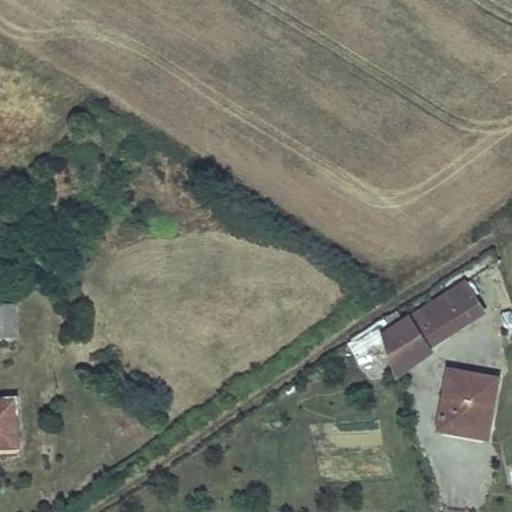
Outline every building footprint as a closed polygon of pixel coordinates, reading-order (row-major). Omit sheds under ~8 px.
[(489,313),(486,308),(467,278),(410,315),(432,348),(489,313)] [(0,336),(15,336),(15,327),(14,304),(0,304),(0,336)] [(381,333),(401,319),(394,309),(349,341),(366,365),(387,350),(381,333)] [(433,353),(407,314),(401,319),(381,333),(387,350),(395,378),(433,353)] [(499,380),(446,374),(440,434),(461,436),(462,426),(493,430),(499,380)] [(0,398),(0,448),(20,448),(17,398),(0,398)] [(462,426),(461,436),(492,441),(493,430),(462,426)]
